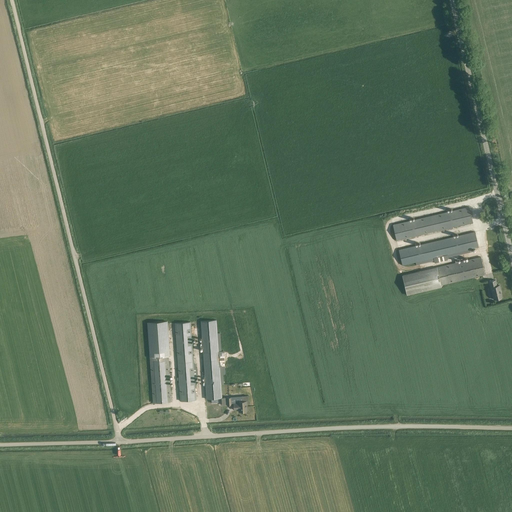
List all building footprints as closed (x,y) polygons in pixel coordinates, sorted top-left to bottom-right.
[(472,222),(469,207),(393,225),(396,240),(472,222)] [(399,250),(402,265),(415,262),(416,265),(434,261),(434,263),(449,259),(448,257),(470,252),(470,249),(478,247),(475,232),(399,250)] [(407,295),(441,287),(441,285),(485,275),(481,257),(458,262),(455,263),(402,275),(407,295)] [(496,286),(495,280),(489,281),(490,287),(491,287),(494,300),(501,298),(500,293),(501,292),(499,285),(496,286)] [(217,333),(216,320),(201,321),(206,394),(206,399),(211,399),(218,398),(222,398),(222,397),(222,396),(221,393),(221,384),(224,384),(223,366),(225,366),(224,351),(221,351),(220,333),(217,333)] [(167,321),(147,323),(153,403),(171,402),(168,357),(170,356),(167,321)] [(196,400),(190,322),(175,323),(180,401),(196,400)] [(238,402),(233,403),(233,405),(234,410),(239,409),(239,412),(247,411),(247,406),(246,401),(248,401),(248,396),(241,396),(242,401),(238,401),(238,402)]
